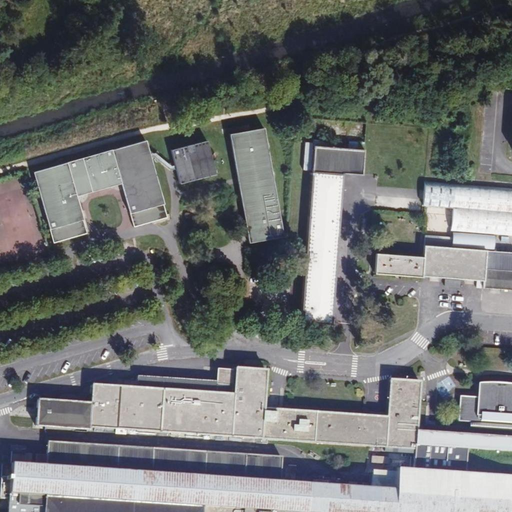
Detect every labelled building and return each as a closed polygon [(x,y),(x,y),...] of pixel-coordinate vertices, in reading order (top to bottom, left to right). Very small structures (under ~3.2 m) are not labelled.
[(262,128),(229,133),(248,242),(282,236),(262,128)] [(121,184),(133,226),(166,217),(148,158),(143,140),(33,173),(53,242),(86,233),(83,221),(78,222),(76,214),(80,213),(76,197),(77,197),(76,193),(83,191),(84,195),(113,186),(112,183),(119,181),(120,184),(121,184)] [(175,166),(179,183),(215,174),(207,141),(171,150),(175,166)] [(364,150),(313,146),(311,171),(342,173),(362,175),(364,150)] [(330,324),(342,173),(311,171),(300,322),(330,324)] [(511,189),(424,182),(422,205),(452,208),(450,229),(511,234),(511,189)] [(422,256),(375,253),(373,273),(421,277),(482,280),(482,288),(511,289),(511,251),(493,250),(494,234),(452,230),(452,237),(424,235),(422,256)] [(511,437),(466,434),(418,431),(422,381),(388,379),(386,416),(364,415),(283,409),(265,408),(268,369),(234,368),(234,369),(216,368),(215,381),(136,376),(136,387),(90,384),(89,403),(36,399),(35,428),(44,429),(89,432),(89,429),(414,449),(415,446),(464,449),(511,452),(511,437)] [(467,421),(466,434),(511,437),(511,383),(508,382),(493,381),(478,382),(477,397),(459,395),(457,421),(467,421)] [(511,511),(511,475),(462,472),(413,469),(397,468),(396,471),(372,470),(371,488),(280,481),(282,457),(46,441),(45,453),(35,453),(34,465),(9,463),(8,477),(0,477),(0,500),(7,501),(6,511),(511,511)] [(415,446),(414,449),(413,469),(462,472),(464,449),(415,446)]
